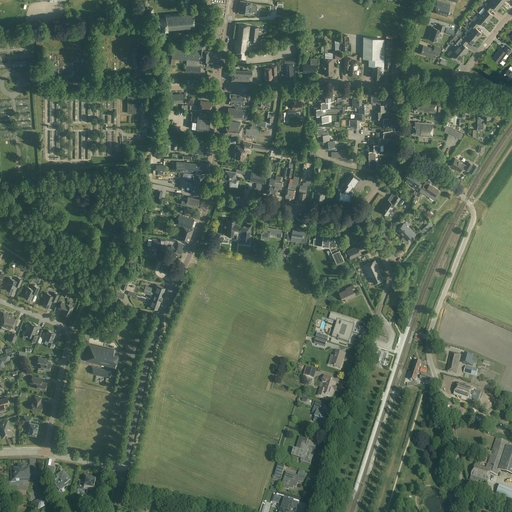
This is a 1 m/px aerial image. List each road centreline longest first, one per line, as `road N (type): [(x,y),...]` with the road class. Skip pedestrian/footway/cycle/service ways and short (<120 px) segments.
road 1 (unclassified): [(463,491),(428,352),(473,212),(442,177),(401,155)]
road 2 (unclassified): [(310,511),(390,279),(360,216)]
road 3 (secondary): [(123,469),(151,345),(209,198)]
road 4 (residential): [(45,453),(68,333),(0,301)]
road 5 (residential): [(406,87),(223,86)]
road 6 (residential): [(360,216),(209,198)]
